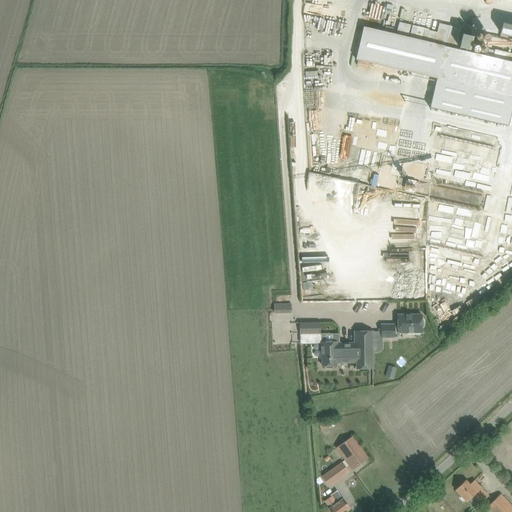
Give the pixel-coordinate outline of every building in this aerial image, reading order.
[(375,1),(373,16),(385,17),(386,2),(375,1)] [(363,26),(356,59),(436,78),(430,108),(508,126),(511,116),(511,109),(511,53),(495,49),(493,57),(456,49),(461,28),(439,23),(437,32),(429,30),(412,26),(409,37),(363,26)] [(511,35),(511,23),(504,23),(502,34),(511,35)] [(338,151),(337,121),(318,122),(319,151),(338,151)] [(394,324),(381,324),(381,337),(394,337),(394,334),(406,333),(406,332),(422,332),(422,315),(398,315),(398,325),(394,326),(394,324)] [(320,324),(305,324),(305,333),(320,333),(320,324)] [(355,343),(336,343),(337,362),(356,362),(357,368),(373,368),(372,331),(355,332),(355,343)] [(320,349),(320,358),(322,358),(322,365),(325,365),(327,367),(332,367),(334,365),(337,365),(337,362),(336,343),(336,342),(322,342),(322,349),(320,349)] [(394,379),(396,371),(388,368),(385,377),(394,379)] [(352,437),(336,447),(352,469),(367,458),(352,437)] [(342,461),(327,472),(321,476),(328,486),(349,472),(346,467),(348,465),(345,460),(342,462),(342,461)] [(456,490),(463,497),(466,501),(473,495),(480,502),(488,495),(474,481),(470,485),(466,480),(456,490)] [(331,495),(324,500),(330,508),(329,508),(331,511),(344,511),(350,509),(337,490),(331,494),(331,495)] [(511,511),(511,506),(500,495),(489,506),(494,511),(511,511)]
